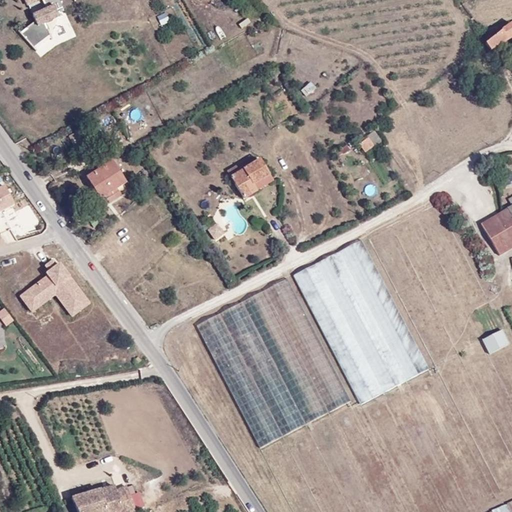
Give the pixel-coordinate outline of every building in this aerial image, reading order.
[(59,17),(54,7),(32,16),(38,27),(59,17)] [(511,38),(511,24),(511,23),(485,44),(490,51),(511,38)] [(68,136),(74,147),(90,138),(91,137),(85,127),(68,136)] [(374,146),(368,137),(359,144),(365,153),(374,146)] [(90,138),(74,147),(76,151),(89,143),(90,138)] [(230,177),(239,193),(254,185),(269,175),(260,159),(230,177)] [(126,183),(112,160),(85,177),(100,200),(126,183)] [(254,185),(257,191),(273,181),(269,175),(254,185)] [(0,210),(14,203),(4,184),(0,186),(0,210)] [(254,185),(239,193),(243,199),(257,191),(254,185)] [(480,224),(499,256),(511,247),(511,196),(508,199),(511,205),(480,224)] [(481,340),(501,330),(502,329),(436,201),(368,237),(435,365),(481,340)] [(213,242),(224,233),(217,223),(205,232),(213,242)] [(292,275),(360,405),(428,369),(361,239),(292,275)] [(49,271),(55,266),(51,260),(45,265),(49,271)] [(84,297),(72,281),(70,282),(66,277),(68,276),(59,263),(55,266),(49,271),(46,273),(47,275),(35,284),(43,295),(55,286),(71,306),(84,297)] [(287,278),(196,326),(259,448),(350,400),(338,376),(287,278)] [(88,303),(84,297),(71,306),(55,286),(43,295),(35,284),(29,289),(40,304),(54,293),(71,316),(88,303)] [(29,289),(19,296),(31,311),(40,304),(29,289)] [(12,320),(3,309),(0,311),(0,318),(5,325),(12,320)] [(509,344),(501,330),(481,340),(489,354),(509,344)] [(135,511),(126,486),(116,490),(115,486),(72,498),(77,511),(135,511)]
